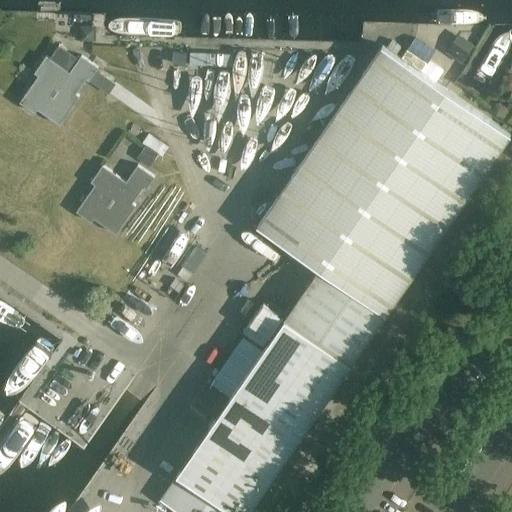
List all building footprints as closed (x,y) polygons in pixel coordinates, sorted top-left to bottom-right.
[(92,29),(82,29),(82,39),(92,39),(92,29)] [(415,38),(401,58),(435,81),(443,70),(429,61),(435,52),(415,38)] [(454,40),(447,51),(462,62),(470,51),(454,40)] [(258,225),(322,269),(386,314),(511,134),(435,81),(401,58),(383,45),(258,225)] [(38,75),(20,102),(35,112),(37,109),(59,124),(79,95),(76,93),(86,78),(89,80),(98,67),(81,55),(69,71),(46,56),(35,73),(38,75)] [(511,72),(504,75),(501,82),(503,88),(510,91),(511,90),(511,72)] [(203,106),(198,84),(189,86),(194,108),(203,106)] [(507,112),(506,107),(499,102),(495,102),(493,107),(493,112),(499,117),(505,116),(507,112)] [(184,105),(177,108),(190,132),(197,128),(184,105)] [(178,133),(167,138),(178,164),(189,159),(178,133)] [(158,153),(146,145),(137,158),(149,166),(158,153)] [(95,185),(76,211),(92,221),(94,218),(116,233),(136,205),(132,202),(142,188),(145,190),(155,176),(138,164),(126,181),(103,165),(91,182),(95,185)] [(188,282),(193,275),(182,268),(177,275),(188,282)] [(230,400),(179,473),(235,511),(247,511),(386,314),(322,269),(264,352),(230,400)] [(264,346),(283,317),(264,303),(243,332),(264,346)] [(230,400),(264,352),(243,337),(208,385),(230,400)] [(59,422),(71,426),(78,409),(67,404),(59,422)] [(235,511),(179,473),(161,499),(180,511),(235,511)]
